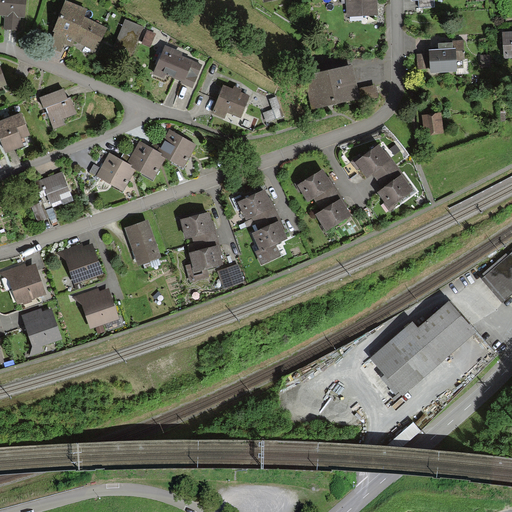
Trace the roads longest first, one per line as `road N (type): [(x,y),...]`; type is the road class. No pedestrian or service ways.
road 1 (residential): [(396,0),(399,86),(391,106),(365,127),(0,253)]
road 2 (residential): [(511,361),(347,511)]
road 3 (residential): [(8,511),(109,489),(165,496),(201,511)]
road 4 (residential): [(147,107),(141,120),(0,175)]
road 5 (residential): [(0,48),(147,107)]
